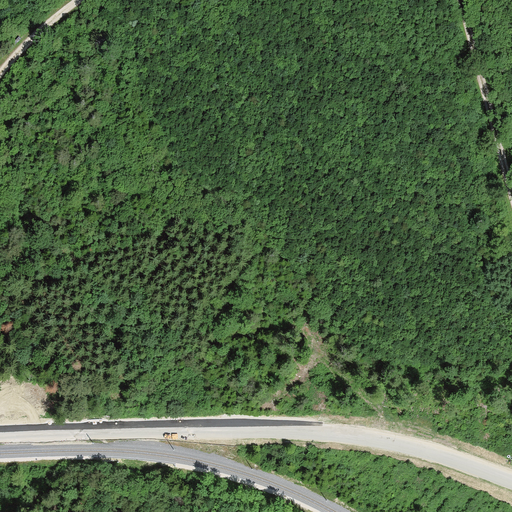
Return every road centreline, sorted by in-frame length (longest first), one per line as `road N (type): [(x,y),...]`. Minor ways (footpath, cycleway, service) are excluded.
road 1 (tertiary): [(0,438),(325,431),(402,442),(511,482)]
road 2 (track): [(511,198),(459,0)]
